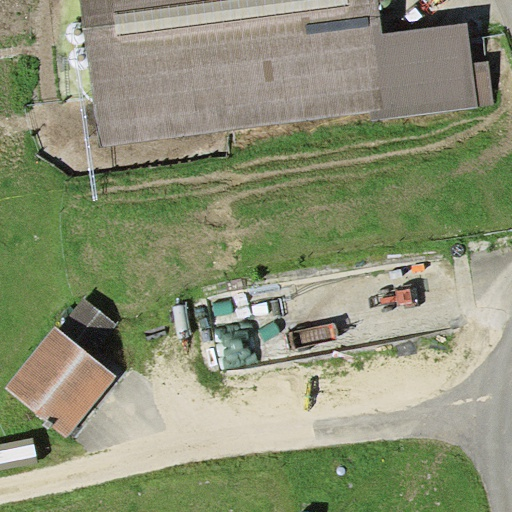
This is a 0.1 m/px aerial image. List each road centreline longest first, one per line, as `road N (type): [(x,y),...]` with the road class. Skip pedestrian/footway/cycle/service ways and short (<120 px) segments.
road 1 (track): [(494,415),(0,493)]
road 2 (unclassified): [(511,498),(494,415),(511,375)]
